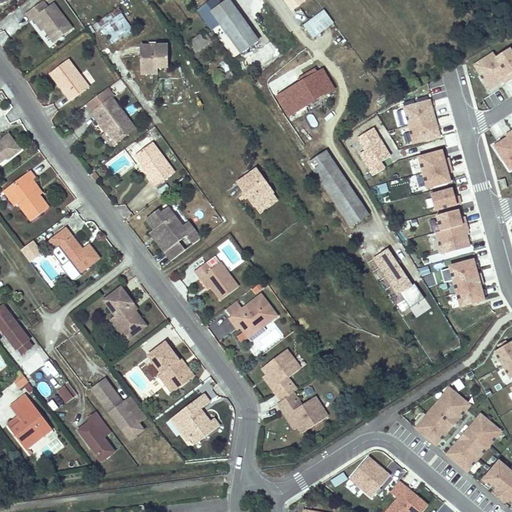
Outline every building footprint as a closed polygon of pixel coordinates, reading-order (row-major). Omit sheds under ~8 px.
[(228,0),(227,0),(211,13),(240,53),(258,40),(228,0)] [(30,20),(32,19),(35,17),(44,29),(54,43),(72,29),(53,4),(43,11),(38,4),(26,14),(30,20)] [(116,9),(97,22),(111,43),(131,30),(116,9)] [(324,10),(302,26),(312,38),(333,23),(324,10)] [(35,17),(32,19),(41,31),(44,29),(35,17)] [(204,32),(188,43),(195,53),(211,42),(204,32)] [(166,42),(138,42),(137,74),(155,74),(155,67),(166,67),(166,42)] [(511,54),(509,49),(495,58),(509,79),(511,77),(511,54)] [(509,79),(495,58),(492,53),(473,66),(489,90),(501,81),(503,84),(509,79)] [(66,61),(49,75),(57,85),(59,84),(67,94),(66,96),(71,102),(89,87),(66,61)] [(230,71),(217,79),(221,85),(234,76),(230,71)] [(317,72),(311,76),(323,96),(329,92),(317,72)] [(323,96),(311,76),(277,96),(288,116),(323,96)] [(117,95),(126,90),(121,81),(112,86),(117,95)] [(59,84),(57,85),(66,96),(67,94),(59,84)] [(263,87),(258,91),(262,96),(267,92),(263,87)] [(92,114),(97,120),(99,119),(108,131),(117,143),(135,129),(112,98),(92,114)] [(441,138),(431,101),(403,108),(413,145),(441,138)] [(99,119),(97,120),(106,132),(108,131),(99,119)] [(493,147),(494,149),(511,137),(511,134),(506,138),(493,147)] [(0,159),(6,159),(9,159),(20,150),(9,135),(0,141),(0,159)] [(511,137),(494,149),(507,170),(511,167),(511,137)] [(137,156),(145,167),(147,171),(146,172),(157,187),(177,173),(154,143),(137,156)] [(309,164),(352,226),(368,215),(325,152),(309,164)] [(443,152),(418,159),(427,192),(452,186),(443,152)] [(274,192),(257,169),(238,183),(245,192),(242,193),(246,199),(249,197),(255,206),(274,192)] [(30,171),(8,189),(19,203),(33,221),(51,207),(41,195),(37,190),(40,188),(33,180),(36,178),(30,171)] [(378,185),(380,194),(388,192),(387,184),(378,185)] [(19,203),(8,189),(5,192),(16,206),(19,203)] [(430,196),(435,213),(457,208),(455,199),(452,190),(430,196)] [(274,192),(255,206),(260,212),(278,199),(274,192)] [(146,218),(154,229),(169,248),(165,251),(173,261),(173,260),(186,251),(179,243),(187,237),(193,245),(202,239),(188,221),(184,225),(168,206),(161,211),(158,208),(146,218)] [(435,217),(440,232),(463,226),(459,211),(435,217)] [(440,232),(435,234),(441,255),(471,247),(465,226),(463,226),(440,232)] [(154,229),(151,232),(165,251),(169,248),(154,229)] [(66,230),(49,244),(56,252),(60,249),(82,275),(100,260),(89,246),(84,251),(66,230)] [(34,242),(21,251),(30,263),(43,254),(34,242)] [(388,249),(367,263),(391,299),(389,300),(402,318),(410,313),(408,309),(399,294),(412,286),(388,249)] [(485,303),(474,261),(449,267),(460,309),(485,303)] [(206,263),(195,272),(199,278),(202,277),(210,288),(220,301),(237,288),(219,264),(212,270),(206,263)] [(202,277),(199,278),(208,290),(210,288),(202,277)] [(412,286),(399,294),(408,309),(421,300),(412,286)] [(103,301),(116,317),(131,337),(145,326),(135,311),(130,306),(133,304),(121,288),(103,301)] [(232,319),(230,320),(235,326),(237,324),(240,328),(245,334),(266,318),(270,323),(278,317),(262,296),(244,309),(232,319)] [(231,307),(226,311),(232,319),(244,309),(238,301),(231,307)] [(0,329),(15,350),(17,348),(27,341),(28,340),(3,306),(0,308),(0,329)] [(131,337),(116,317),(111,321),(125,341),(131,337)] [(266,318),(245,334),(249,339),(270,323),(266,318)] [(27,341),(17,348),(21,355),(32,347),(27,341)] [(178,362),(179,361),(165,343),(149,356),(163,374),(160,377),(173,393),(192,378),(184,367),(182,368),(178,362)] [(264,370),(268,376),(278,388),(290,378),(301,368),(287,351),(264,370)] [(181,359),(179,361),(178,362),(182,368),(184,367),(192,378),(194,376),(181,359)] [(511,382),(511,363),(503,369),(511,383),(511,382)] [(28,382),(21,373),(13,380),(19,389),(28,382)] [(104,376),(88,388),(106,412),(122,400),(104,376)] [(268,376),(264,378),(279,396),(294,383),(290,378),(278,388),(268,376)] [(294,383),(279,396),(283,401),(280,404),(285,411),(302,399),(297,392),(300,390),(294,383)] [(68,384),(65,387),(73,398),(77,395),(68,384)] [(65,387),(57,392),(66,404),(73,398),(65,387)] [(469,406),(449,388),(438,401),(458,419),(469,406)] [(129,395),(122,400),(106,412),(129,442),(145,429),(140,423),(147,418),(129,395)] [(10,407),(18,417),(33,406),(25,396),(10,407)] [(203,396),(175,416),(186,431),(181,434),(187,443),(191,440),(196,447),(220,429),(213,420),(209,423),(204,415),(200,418),(197,413),(200,410),(209,404),(203,396)] [(306,404),(293,413),(302,426),(306,432),(331,415),(318,396),(306,404)] [(302,399),(285,411),(298,429),(302,426),(293,413),(306,404),(302,399)] [(458,419),(438,401),(432,408),(453,425),(458,419)] [(21,422),(10,429),(21,445),(32,437),(35,442),(44,436),(40,430),(48,425),(33,406),(18,417),(21,422)] [(453,425),(432,408),(426,415),(447,432),(453,425)] [(103,439),(111,433),(96,413),(87,419),(89,422),(78,431),(101,461),(113,452),(103,439)] [(501,432),(480,414),(469,428),(489,445),(501,432)] [(447,432),(426,415),(415,428),(436,446),(447,432)] [(175,416),(170,420),(181,434),(186,431),(175,416)] [(18,417),(7,425),(10,429),(21,422),(18,417)] [(48,425),(40,430),(44,436),(51,430),(48,425)] [(489,445),(469,428),(463,434),(484,452),(489,445)] [(484,452),(463,434),(457,441),(478,459),(484,452)] [(32,437),(21,445),(25,450),(35,442),(32,437)] [(478,459),(457,441),(446,455),(467,472),(478,459)] [(390,477),(370,459),(351,481),(371,498),(390,477)] [(492,488),(507,471),(497,463),(482,480),(492,488)] [(502,496),(511,483),(511,475),(507,471),(492,488),(496,492),(502,496)] [(422,511),(427,506),(418,498),(416,500),(410,495),(412,493),(398,481),(390,492),(397,498),(385,511),(422,511)] [(511,504),(511,503),(511,483),(502,496),(507,501),(511,504)]
